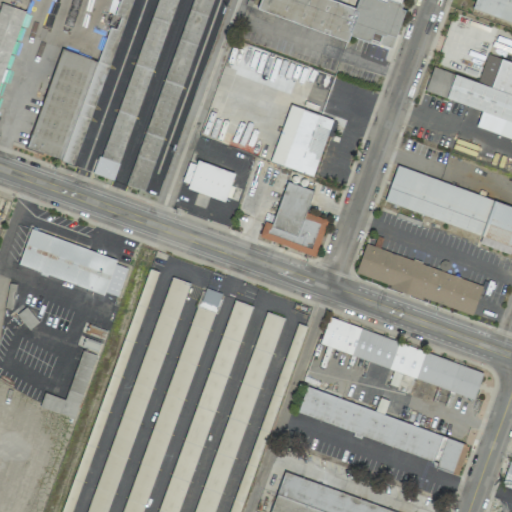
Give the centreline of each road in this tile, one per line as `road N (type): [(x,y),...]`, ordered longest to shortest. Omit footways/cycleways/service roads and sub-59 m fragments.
road 1 (tertiary): [(511,354),(0,166)]
road 2 (residential): [(327,286),(430,0)]
road 3 (residential): [(511,389),(467,511)]
